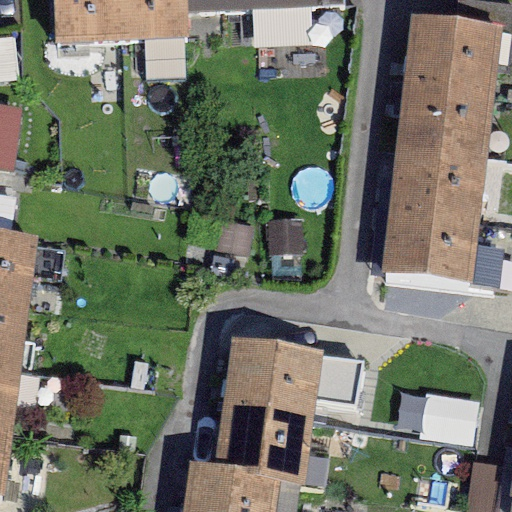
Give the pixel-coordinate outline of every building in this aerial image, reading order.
[(58,0),(62,51),(320,29),(317,0),(58,0)] [(511,66),(511,36),(424,26),(394,285),(485,296),(511,66)] [(0,121),(1,108),(0,107),(0,493),(27,496),(52,240),(0,234),(0,121)] [(323,352),(231,340),(214,465),(189,461),(182,511),(274,511),(279,480),(305,484),(323,352)] [(405,393),(400,431),(475,441),(480,403),(405,393)] [(497,511),(504,469),(475,465),(467,511),(497,511)]
